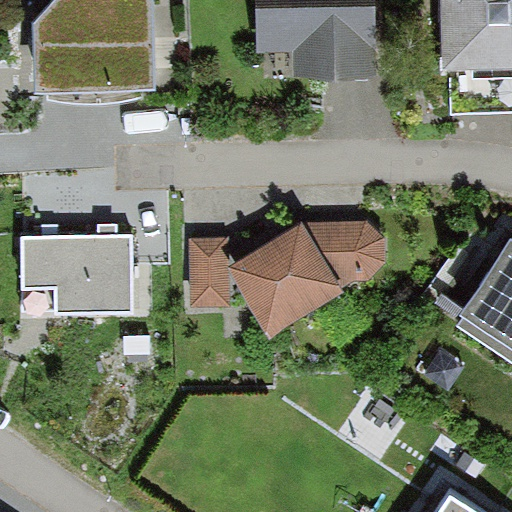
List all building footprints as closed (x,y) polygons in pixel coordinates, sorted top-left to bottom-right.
[(156,68),(154,0),(43,0),(35,8),(37,72),(156,68)] [(383,66),(380,0),(257,0),(259,44),(295,43),(296,69),(383,66)] [(511,0),(441,0),(443,56),(511,54),(511,0)] [(303,209),(228,253),(270,324),(355,273),(370,274),(388,255),(388,230),(369,213),(306,215),(303,209)] [(511,223),(510,223),(459,298),(466,304),(511,334),(511,223)] [(134,225),(22,226),(23,276),(56,276),(56,304),(134,303),(134,225)] [(228,232),(189,233),(190,296),(229,296),(228,232)] [(56,276),(23,276),(23,304),(56,304),(56,276)] [(511,334),(466,304),(457,318),(511,355),(511,334)] [(503,511),(452,478),(429,511),(503,511)]
